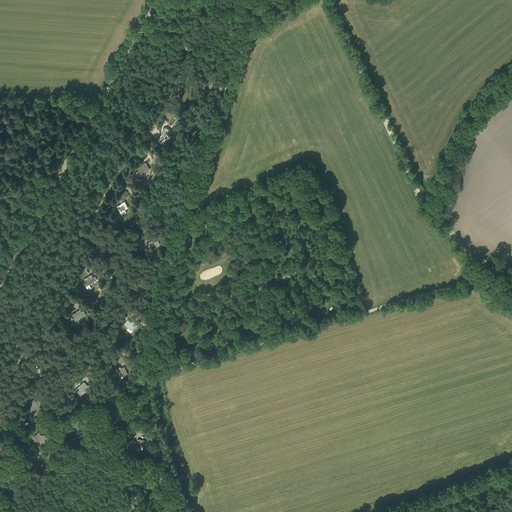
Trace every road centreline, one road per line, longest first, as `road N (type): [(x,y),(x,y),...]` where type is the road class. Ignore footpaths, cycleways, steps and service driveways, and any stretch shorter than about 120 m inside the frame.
road 1 (track): [(145,380),(484,277)]
road 2 (track): [(331,0),(429,210),(511,300)]
road 3 (track): [(145,380),(149,299),(232,71)]
road 4 (unclassified): [(0,281),(141,31)]
road 5 (track): [(395,511),(511,465)]
